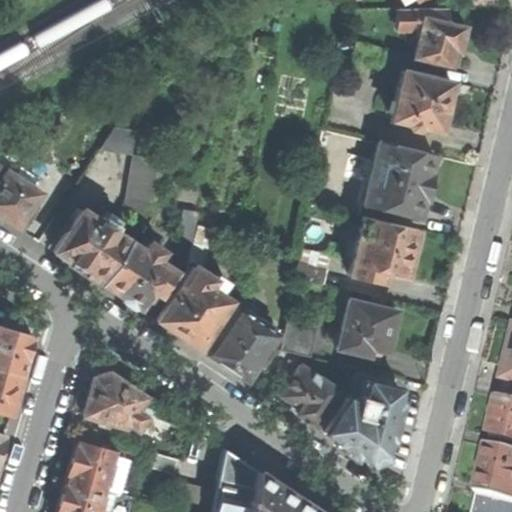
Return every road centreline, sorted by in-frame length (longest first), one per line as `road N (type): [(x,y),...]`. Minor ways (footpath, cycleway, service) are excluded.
road 1 (residential): [(419,511),(511,133)]
road 2 (residential): [(73,310),(380,511)]
road 3 (residential): [(73,310),(16,511)]
